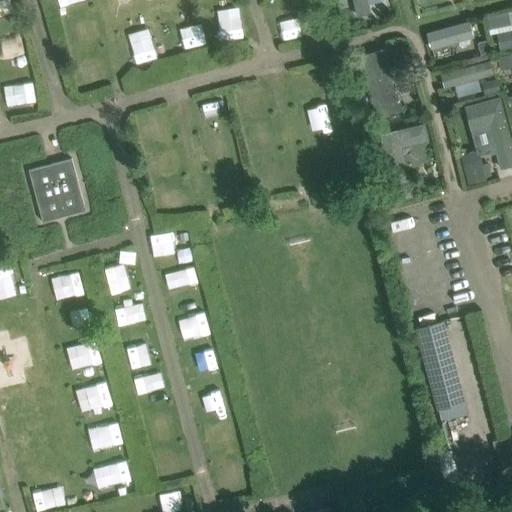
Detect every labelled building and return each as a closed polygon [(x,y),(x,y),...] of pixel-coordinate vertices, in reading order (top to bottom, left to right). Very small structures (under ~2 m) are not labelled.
[(367,0),(352,0),(356,17),(370,14),(367,0)] [(508,12),(486,17),(490,33),(496,32),(511,29),(508,12)] [(237,19),(223,21),(225,38),(240,36),(237,19)] [(469,21),(425,33),(430,50),(474,37),(469,21)] [(195,26),(182,29),(187,48),(200,44),(195,26)] [(511,28),(511,29),(496,32),(500,50),(511,47),(511,28)] [(1,39),(5,58),(26,54),(23,35),(1,39)] [(488,40),(477,43),(480,55),(491,52),(488,40)] [(375,117),(403,109),(384,47),(356,55),(375,117)] [(489,60),(440,74),(444,88),(454,85),(477,79),(493,75),(489,60)] [(480,90),(477,79),(454,85),(457,97),(480,90)] [(496,79),(481,83),(484,96),(500,92),(496,79)] [(500,168),(511,165),(511,143),(500,96),(464,105),(477,152),(490,149),(491,154),(496,153),(500,168)] [(422,142),(428,141),(424,123),(379,133),(391,185),(411,180),(408,170),(418,167),(425,157),(422,142)] [(28,170),(42,222),(85,211),(71,158),(28,170)] [(481,159),(462,164),(467,184),(487,179),(481,159)] [(172,179),(169,160),(150,163),(152,182),(172,179)] [(173,190),(155,191),(156,208),(174,207),(173,190)] [(188,237),(165,237),(166,258),(189,258),(188,237)] [(20,264),(0,264),(0,297),(21,297),(20,264)] [(435,410),(466,403),(445,319),(414,327),(435,410)] [(78,371),(101,366),(96,345),(73,350),(78,371)] [(108,383),(83,385),(86,408),(110,405),(108,383)] [(118,423),(91,424),(92,441),(119,440),(118,423)] [(219,479),(248,478),(247,460),(218,461),(219,479)] [(85,471),(93,499),(114,493),(106,465),(85,471)] [(147,511),(145,496),(121,501),(123,511),(147,511)]
